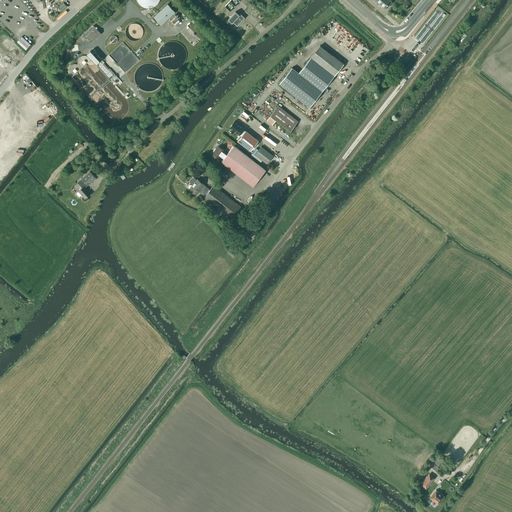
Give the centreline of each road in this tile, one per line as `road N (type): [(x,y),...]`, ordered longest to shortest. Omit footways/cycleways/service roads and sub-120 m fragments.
road 1 (unclassified): [(246,238),(283,169),(348,83),(386,50),(392,31)]
road 2 (unclassified): [(162,119),(296,0)]
road 3 (unclassified): [(0,92),(86,0)]
